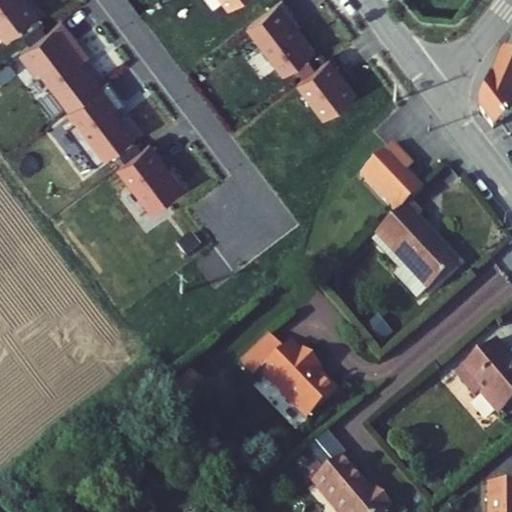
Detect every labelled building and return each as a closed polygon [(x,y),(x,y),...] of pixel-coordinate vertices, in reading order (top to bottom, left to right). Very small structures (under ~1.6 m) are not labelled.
[(0,0),(0,35),(11,49),(42,26),(28,7),(36,1),(35,0),(0,0)] [(228,0),(240,16),(261,0),(228,0)] [(52,84),(80,122),(111,99),(92,73),(97,69),(70,33),(28,64),(46,89),(52,84)] [(313,91),(339,126),(369,104),(343,69),(313,91)] [(484,110),(480,124),(493,149),(511,133),(511,132),(509,127),(511,122),(511,112),(510,111),(511,108),(511,71),(507,69),(484,110)] [(79,139),(108,177),(147,148),(127,120),(135,114),(119,93),(111,99),(80,122),(88,133),(79,139)] [(161,156),(131,179),(163,222),(199,195),(186,178),(181,182),(161,156)] [(410,162),(376,191),(413,234),(427,221),(441,208),(418,183),(425,178),(410,162)] [(439,234),(427,221),(413,234),(392,254),(444,310),(475,282),(435,238),(439,234)] [(279,356),(249,383),(261,397),(268,391),(313,441),(343,413),(325,393),(320,388),(325,383),(313,371),(309,373),(300,363),(292,370),(279,356)] [(511,372),(498,357),(459,393),(480,415),(484,412),(504,433),(511,426),(511,372)] [(325,383),(320,388),(325,393),(330,388),(325,383)] [(383,511),(352,478),(322,505),(328,511),(389,511),(387,508),(383,511)] [(511,511),(511,500),(488,500),(488,511),(511,511)]
